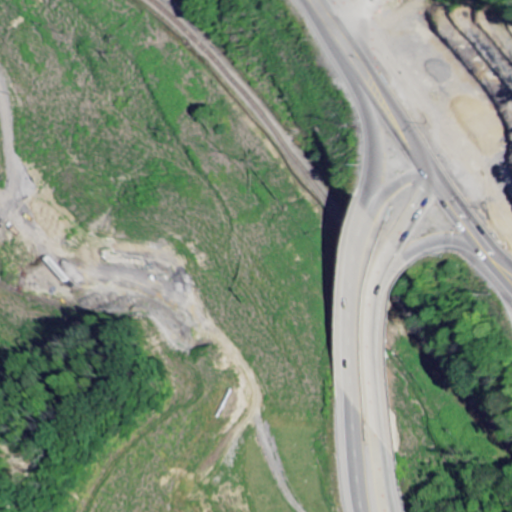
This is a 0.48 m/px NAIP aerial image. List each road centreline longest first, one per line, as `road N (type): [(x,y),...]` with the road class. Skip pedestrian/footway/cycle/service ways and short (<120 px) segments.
road 1 (trunk): [(324,23),(374,135),(369,242)]
road 2 (trunk): [(461,165),(346,0)]
road 3 (trunk): [(324,23),(428,172)]
road 4 (trunk): [(369,242),(352,396)]
road 5 (trunk): [(428,172),(511,284)]
road 6 (trunk): [(384,409),(400,273)]
road 7 (trunk): [(400,273),(417,221),(461,165)]
